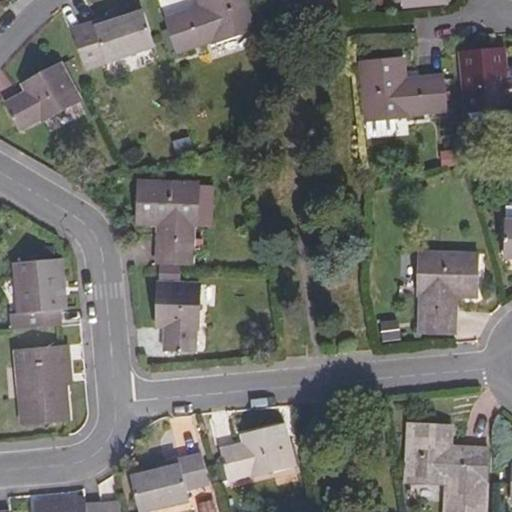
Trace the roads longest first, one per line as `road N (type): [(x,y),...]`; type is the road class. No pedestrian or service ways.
road 1 (residential): [(498,367),(115,402)]
road 2 (residential): [(115,402),(95,237),(0,172)]
road 3 (residential): [(0,470),(84,458),(104,445),(115,402)]
